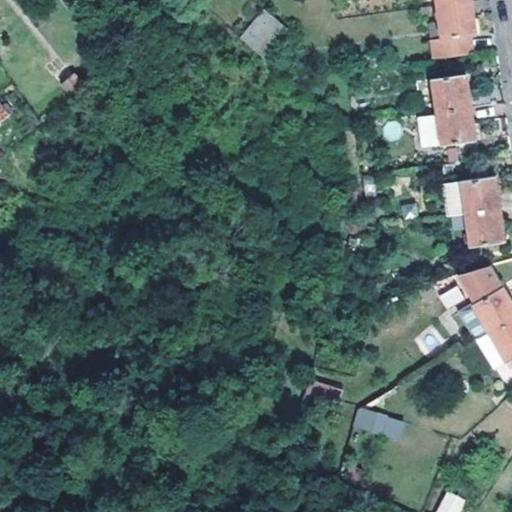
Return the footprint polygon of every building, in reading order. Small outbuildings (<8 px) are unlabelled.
[(470,2),(437,7),(441,40),(433,41),(436,61),(474,56),(472,35),(474,35),(470,2)] [(244,40),(258,52),(280,24),(267,13),(244,40)] [(298,84),(308,93),(326,69),(316,61),(298,84)] [(75,93),(90,82),(78,70),(65,81),(75,93)] [(438,113),(470,108),(466,75),(434,79),(438,113)] [(0,123),(14,112),(2,99),(0,101),(0,123)] [(475,142),(470,108),(438,113),(443,146),(475,142)] [(462,175),(463,183),(496,179),(495,171),(462,175)] [(496,179),(463,183),(467,215),(500,210),(496,179)] [(452,217),(467,215),(463,183),(447,186),(452,217)] [(471,247),(505,243),(500,210),(467,215),(471,247)] [(491,336),(511,324),(511,306),(491,269),(462,278),(478,306),(475,307),(491,336)] [(456,285),(439,297),(448,310),(465,298),(456,285)] [(491,336),(475,307),(460,315),(476,344),(478,343),(491,336)] [(511,324),(491,336),(507,364),(511,361),(511,324)] [(507,364),(491,336),(478,343),(494,371),(507,364)] [(306,395),(339,405),(345,389),(310,381),(306,395)] [(399,442),(406,422),(359,406),(353,426),(399,442)] [(462,511),(468,504),(452,493),(441,509),(445,511),(462,511)]
